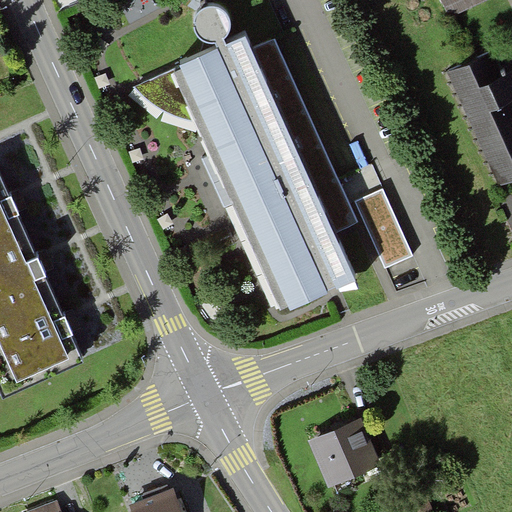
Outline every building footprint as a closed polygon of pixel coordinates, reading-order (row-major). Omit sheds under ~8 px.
[(339,230),(358,221),(276,37),(260,44),(250,24),(229,33),(226,27),(233,18),(232,8),(231,5),(227,0),(203,0),(199,4),(197,14),(198,19),(200,24),(208,30),(218,31),(221,37),(173,59),(178,70),(138,88),(150,95),(161,101),(173,107),(188,114),(201,121),(284,305),(358,272),(339,230)] [(443,0),(451,17),(487,0),(443,0)] [(493,50),(448,72),(501,184),(511,179),(511,100),(510,96),(511,94),(511,69),(504,73),(493,50)] [(0,379),(5,391),(84,357),(65,316),(39,256),(12,196),(0,167),(0,379)] [(357,198),(386,263),(411,252),(382,187),(357,198)] [(365,410),(306,434),(325,481),(385,456),(365,410)] [(146,501),(133,506),(135,511),(185,511),(176,489),(170,492),(167,485),(144,495),(146,501)] [(63,511),(57,497),(21,511),(63,511)]
